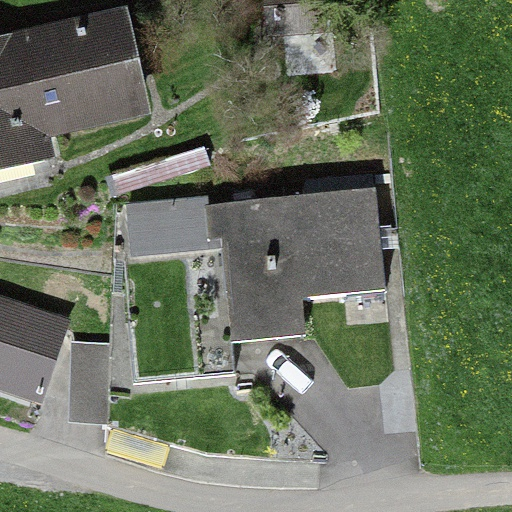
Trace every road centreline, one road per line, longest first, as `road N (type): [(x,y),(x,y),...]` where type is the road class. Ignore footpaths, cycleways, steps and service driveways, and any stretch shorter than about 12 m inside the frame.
road 1 (unclassified): [(0,449),(271,511)]
road 2 (unclassified): [(323,511),(511,493)]
